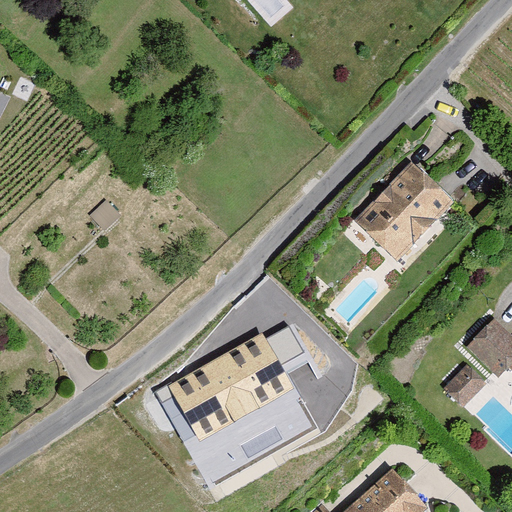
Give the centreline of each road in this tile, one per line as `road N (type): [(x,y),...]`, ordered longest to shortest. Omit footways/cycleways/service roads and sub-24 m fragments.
road 1 (residential): [(511,8),(184,335),(0,473)]
road 2 (unknown): [(0,284),(68,347),(105,396)]
road 3 (unknown): [(511,177),(429,90)]
